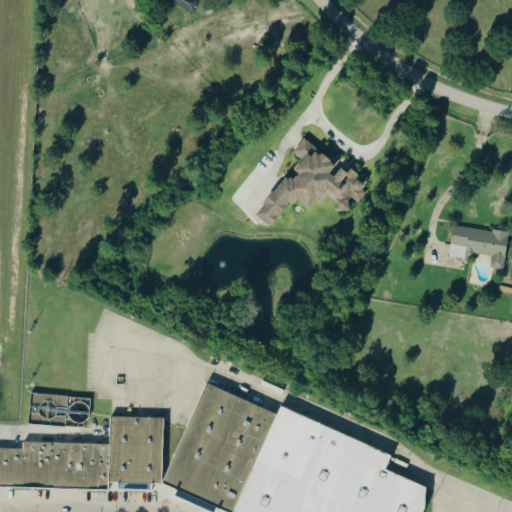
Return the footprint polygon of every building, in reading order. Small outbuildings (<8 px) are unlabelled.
[(162,0),(192,15),(199,1),(197,0),(162,0)] [(367,182),(352,170),(349,174),(341,168),(335,164),(304,139),(294,153),(302,159),(294,170),(299,173),(293,181),(285,178),(256,216),(272,228),(295,198),(309,209),(315,201),(321,203),(327,196),(338,205),(337,209),(346,213),(351,200),(359,203),(360,202),(367,182)] [(502,272),(507,234),(451,227),(447,258),(472,261),(473,256),(490,258),(488,271),(502,272)] [(204,385),(274,417),(231,511),(220,511),(159,485),(204,385)] [(423,511),(231,511),(274,417),(278,408),(389,457),(382,471),(423,489),(423,511)] [(108,419),(161,421),(159,485),(106,484),(107,447),(108,419)] [(106,484),(107,447),(21,444),(21,452),(0,451),(0,489),(106,493),(106,484)]
